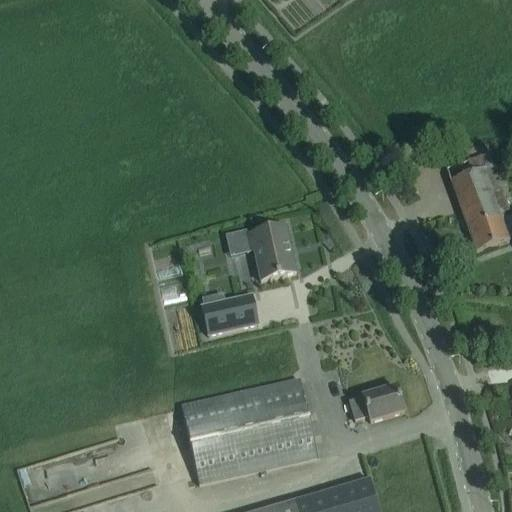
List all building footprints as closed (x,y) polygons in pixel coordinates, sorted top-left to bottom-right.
[(464,164),(445,170),(476,255),(494,248),(509,243),(507,240),(511,238),(511,215),(510,217),(503,200),(486,155),(464,164)] [(245,233),(225,237),(230,258),(247,255),(253,253),(260,284),(276,280),(295,276),(285,229),(266,234),(246,238),(245,233)] [(203,309),(201,309),(208,339),(258,328),(251,298),(225,304),(203,309)] [(123,393),(142,389),(136,361),(117,366),(123,393)] [(259,392),(181,409),(198,488),(298,465),(317,461),(299,382),(259,392)] [(362,400),(348,404),(354,424),(368,420),(370,425),(404,415),(396,389),(362,399),(362,400)] [(149,466),(146,456),(136,459),(135,455),(114,461),(119,476),(149,466)] [(159,511),(178,511),(167,480),(150,486),(159,511)] [(378,511),(370,482),(351,488),(268,511),(378,511)]
